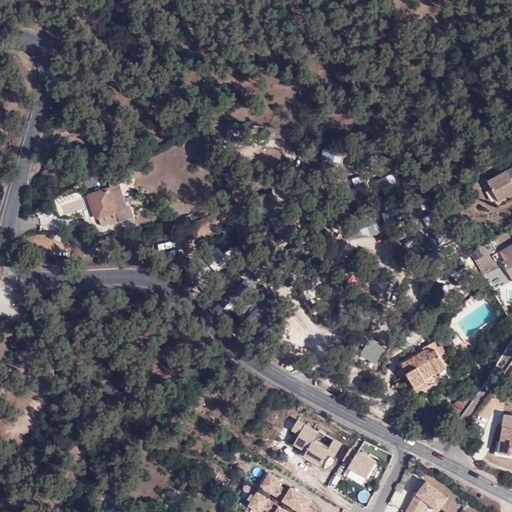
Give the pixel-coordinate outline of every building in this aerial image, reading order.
[(503,173),(511,168),(511,166),(511,165),(502,171),(503,173)] [(511,168),(503,173),(486,183),(496,203),(507,197),(511,193),(511,168)] [(89,193),(97,217),(116,211),(119,221),(133,216),(130,207),(129,206),(125,207),(115,178),(108,180),(110,186),(89,193)] [(500,264),(509,279),(511,277),(511,245),(498,253),(503,263),(500,264)] [(397,363),(404,375),(407,373),(403,364),(426,350),(429,354),(436,350),(439,356),(443,354),(435,341),(417,352),(397,363)] [(403,364),(407,373),(415,387),(426,380),(422,374),(435,366),(439,372),(446,368),(439,356),(436,350),(429,354),(426,350),(403,364)] [(426,380),(439,372),(435,366),(422,374),(426,380)] [(426,380),(415,387),(418,392),(429,386),(426,380)] [(342,444),(298,421),(292,433),(300,438),(294,447),(307,454),(305,458),(321,466),(329,454),(335,458),(342,444)] [(511,425),(509,425),(501,424),(498,448),(511,451),(511,425)] [(377,462),(350,448),(340,467),(366,483),(377,462)] [(269,472),(257,490),(247,506),(257,511),(312,511),(308,510),(313,502),(292,489),(289,493),(278,487),(282,481),(269,472)] [(422,511),(428,502),(438,510),(448,498),(428,481),(418,493),(421,496),(418,499),(415,497),(406,511),(422,511)]
